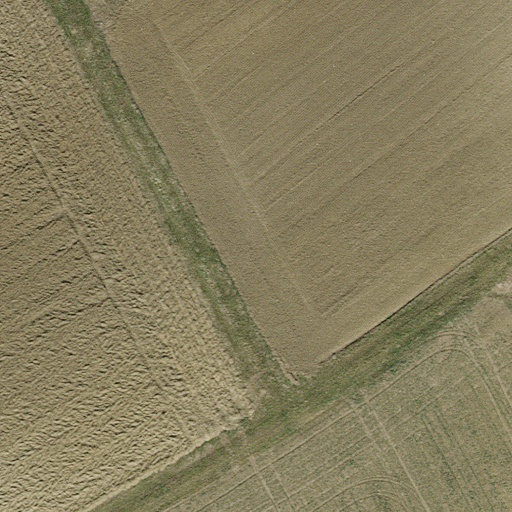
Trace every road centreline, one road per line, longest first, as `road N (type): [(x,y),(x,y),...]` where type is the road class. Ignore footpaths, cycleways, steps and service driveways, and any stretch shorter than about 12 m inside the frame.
road 1 (track): [(291,414),(64,0)]
road 2 (track): [(511,253),(291,414),(129,511)]
